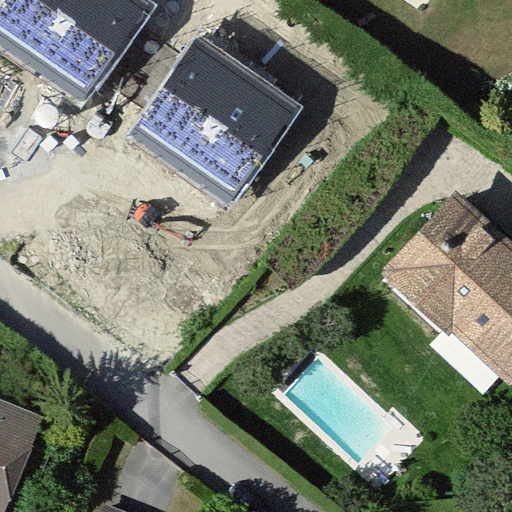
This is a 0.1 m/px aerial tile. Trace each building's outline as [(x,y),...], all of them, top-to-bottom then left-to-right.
[(304,53),(221,0),(149,0),(128,34),(154,51),(116,110),(223,179),(304,53)] [(511,224),(465,185),(398,263),(511,360),(511,224)] [(451,320),(437,335),(490,385),(504,370),(451,320)] [(0,511),(12,511),(45,405),(0,391),(0,511)] [(146,511),(103,499),(99,511),(146,511)]
